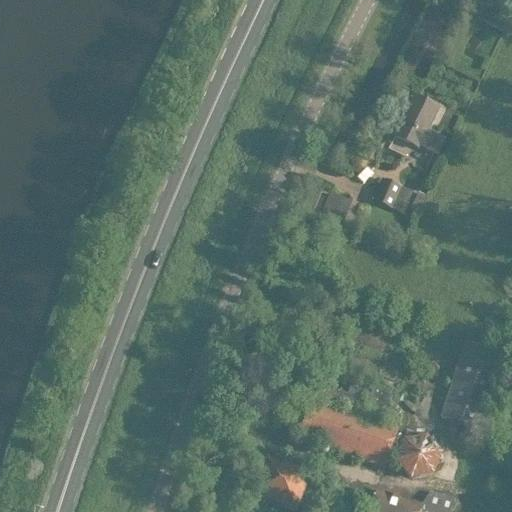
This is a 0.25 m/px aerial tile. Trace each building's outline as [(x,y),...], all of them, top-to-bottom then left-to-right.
[(476,19),(502,31),(508,18),(482,6),(476,19)] [(418,148),(419,147),(437,156),(446,139),(428,130),(439,108),(413,96),(394,135),(418,148)] [(391,209),(402,213),(412,190),(401,186),(381,178),(371,200),(391,208),(391,209)] [(316,223),(338,232),(351,200),(329,192),(316,223)] [(315,299),(333,304),(337,292),(319,287),(315,299)] [(279,349),(316,361),(319,350),(283,338),(279,349)] [(441,415),(480,428),(504,354),(464,342),(441,415)] [(322,384),(318,395),(365,412),(369,400),(322,384)] [(384,465),(386,462),(399,466),(410,479),(433,475),(441,453),(426,434),(422,435),(397,427),(397,428),(311,398),(298,436),(384,465)] [(251,495),(297,511),(310,471),(265,455),(251,495)] [(313,477),(322,501),(335,497),(326,473),(313,477)] [(449,511),(455,497),(430,490),(421,503),(376,488),(367,511),(449,511)]
